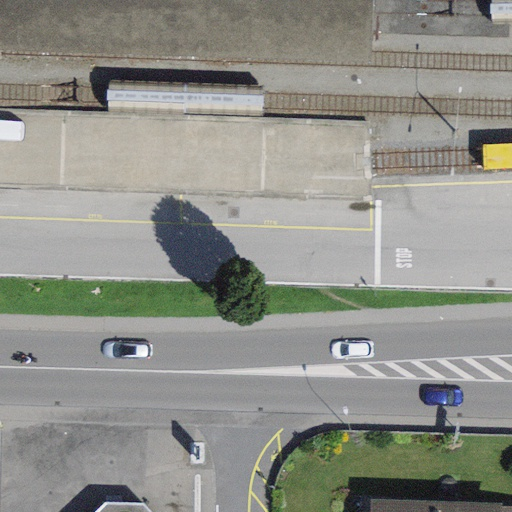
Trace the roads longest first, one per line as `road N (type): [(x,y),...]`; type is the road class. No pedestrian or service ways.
road 1 (primary): [(252,375),(511,373)]
road 2 (primary): [(0,371),(252,375)]
road 3 (residential): [(246,511),(252,375)]
